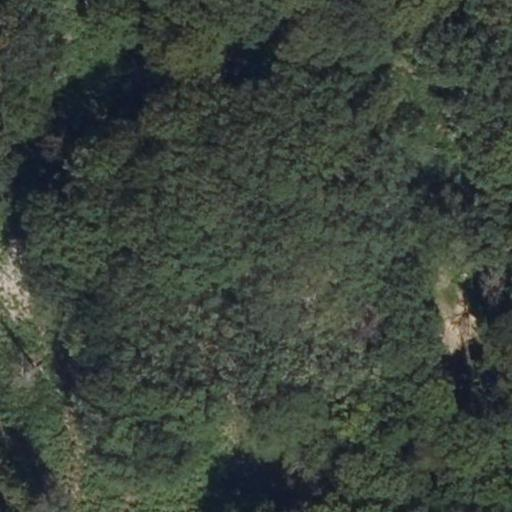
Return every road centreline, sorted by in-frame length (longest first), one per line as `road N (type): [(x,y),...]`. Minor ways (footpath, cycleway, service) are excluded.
road 1 (track): [(0,495),(361,0)]
road 2 (track): [(330,511),(0,263)]
